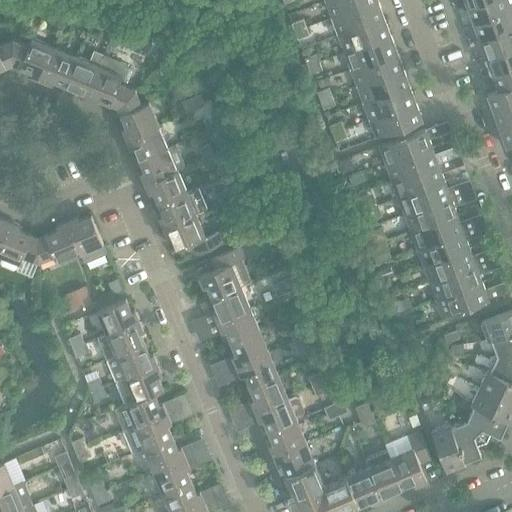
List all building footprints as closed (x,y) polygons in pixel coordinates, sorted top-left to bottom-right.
[(70,10),(74,1),(71,0),(59,0),(58,5),(70,10)] [(377,0),(324,0),(331,16),(377,0)] [(384,17),(377,0),(331,16),(337,34),(384,17)] [(511,8),(511,0),(482,0),(467,6),(473,23),(511,8)] [(66,19),(70,10),(58,5),(54,14),(66,19)] [(511,27),(511,8),(473,23),(479,39),(511,27)] [(390,34),(384,17),(337,34),(344,51),(390,34)] [(126,33),(130,24),(123,21),(118,19),(114,28),(126,33)] [(306,27),(303,19),(291,23),(294,31),(306,27)] [(309,35),(306,27),(294,31),(297,39),(309,35)] [(486,57),(511,46),(511,27),(479,39),(486,57)] [(122,42),(126,33),(114,28),(110,37),(122,42)] [(350,68),(396,51),(390,34),(344,51),(350,68)] [(40,79),(54,47),(30,37),(27,45),(12,39),(13,63),(32,72),(31,75),(40,79)] [(0,68),(13,63),(12,39),(0,43),(0,68)] [(511,66),(511,46),(486,57),(492,74),(511,66)] [(65,85),(76,56),(54,47),(40,79),(52,84),(53,80),(65,85)] [(85,97),(103,54),(94,51),(89,61),(76,56),(65,85),(76,89),(75,93),(85,97)] [(357,85),(403,68),(396,51),(350,68),(357,85)] [(316,53),(304,58),(307,65),(319,61),(316,53)] [(126,63),(103,54),(85,97),(96,102),(98,98),(117,106),(133,89),(119,83),(122,75),(126,63)] [(322,69),(319,61),(307,65),(310,73),(322,69)] [(511,66),(492,74),(498,89),(511,84),(511,66)] [(409,85),(403,68),(357,85),(363,102),(409,85)] [(493,111),(511,103),(511,84),(498,89),(487,94),(493,111)] [(369,119),(415,101),(409,85),(363,102),(369,119)] [(317,91),(320,99),(331,95),(328,87),(317,91)] [(158,125),(148,102),(141,105),(133,89),(117,106),(125,126),(122,127),(126,138),(158,125)] [(205,105),(200,93),(199,94),(190,97),(195,109),(205,105)] [(334,103),(331,95),(320,99),(323,107),(334,103)] [(195,109),(190,97),(181,101),(186,113),(195,109)] [(422,120),(415,101),(369,119),(376,137),(422,120)] [(511,123),(511,103),(493,111),(499,128),(511,123)] [(329,125),(332,133),(344,129),(341,121),(329,125)] [(511,144),(511,123),(499,128),(506,146),(511,144)] [(167,147),(158,125),(126,138),(130,148),(134,147),(139,158),(167,147)] [(431,145),(425,128),(379,145),(385,162),(431,145)] [(347,137),(344,129),(332,133),(335,141),(347,137)] [(214,153),(210,144),(198,149),(202,158),(214,153)] [(391,179),(438,162),(431,145),(385,162),(391,179)] [(177,169),(167,147),(139,158),(144,170),(140,172),(145,182),(177,169)] [(218,163),(214,153),(202,158),(206,168),(218,163)] [(444,179),(438,162),(391,179),(398,196),(444,179)] [(186,191),(177,169),(145,182),(149,193),(153,191),(158,203),(186,191)] [(364,180),(361,172),(349,177),(351,184),(364,180)] [(404,213),(450,196),(444,179),(398,196),(404,213)] [(196,187),(186,191),(158,203),(162,214),(159,216),(163,226),(195,213),(206,209),(196,187)] [(232,198),(228,188),(217,193),(221,203),(232,198)] [(410,230),(456,213),(450,196),(404,213),(410,230)] [(371,198),(358,203),(361,211),(374,206),(371,198)] [(356,213),(352,215),(359,231),(370,226),(368,221),(379,217),(375,206),(374,206),(361,211),(356,213)] [(205,236),(195,213),(163,226),(168,237),(171,235),(176,248),(190,242),(205,236)] [(416,247),(462,229),(456,213),(410,230),(416,247)] [(107,253),(91,214),(78,219),(77,216),(66,220),(80,253),(84,263),(107,253)] [(0,241),(8,220),(0,216),(0,241)] [(38,261),(37,236),(18,229),(19,225),(8,220),(0,241),(0,254),(3,255),(0,261),(2,264),(13,270),(16,268),(22,254),(38,261)] [(80,253),(66,220),(56,225),(57,228),(38,236),(37,236),(38,261),(53,254),(57,262),(80,253)] [(469,247),(462,229),(416,247),(422,264),(469,247)] [(223,242),(218,230),(205,236),(190,242),(195,254),(223,242)] [(389,249),(386,240),(374,245),(377,253),(389,249)] [(244,257),(239,245),(211,256),(216,268),(242,258),(244,257)] [(429,281),(475,264),(469,247),(422,264),(429,281)] [(242,258),(216,268),(198,276),(203,287),(207,285),(212,297),(240,285),(251,281),(242,258)] [(481,281),(475,264),(429,281),(435,298),(481,281)] [(295,288),(292,282),(290,277),(281,280),(286,292),(295,288)] [(122,290),(118,279),(108,282),(113,294),(122,290)] [(286,292),(281,280),(272,284),(277,296),(286,292)] [(490,303),(484,289),(481,281),(435,298),(442,316),(445,315),(447,319),(490,303)] [(249,308),(240,285),(212,297),(217,309),(213,310),(217,321),(249,308)] [(92,301),(86,287),(65,296),(71,310),(92,301)] [(138,319),(137,315),(134,309),(131,310),(125,298),(97,310),(106,332),(138,319)] [(403,310),(399,300),(388,304),(392,314),(403,310)] [(258,329),(249,308),(217,321),(222,331),(225,330),(230,341),(258,329)] [(511,309),(481,321),(488,339),(491,338),(511,330),(511,309)] [(414,331),(410,318),(396,323),(401,336),(414,331)] [(144,343),(139,331),(143,330),(138,319),(106,332),(115,355),(144,343)] [(306,336),(302,327),(290,332),(294,341),(306,336)] [(268,352),(258,329),(230,341),(235,353),(231,355),(236,365),(268,352)] [(459,338),(457,330),(445,335),(447,342),(459,338)] [(511,330),(491,338),(496,354),(511,354),(511,330)] [(84,342),(80,333),(68,338),(72,347),(84,342)] [(309,346),(306,336),(294,341),(297,351),(309,346)] [(88,352),(84,342),(72,347),(76,357),(88,352)] [(157,364),(153,353),(149,354),(144,343),(115,355),(125,377),(157,364)] [(462,344),(450,345),(451,354),(463,353),(462,344)] [(277,374),(268,352),(236,365),(240,376),(244,374),(249,386),(277,374)] [(511,380),(511,354),(496,354),(489,369),(489,370),(511,380)] [(457,375),(460,368),(447,362),(444,369),(451,372),(457,375)] [(162,374),(157,364),(125,377),(134,399),(134,400),(154,392),(163,388),(158,376),(162,374)] [(511,380),(489,370),(489,369),(487,367),(479,385),(511,400),(511,380)] [(445,384),(451,372),(444,369),(438,381),(445,384)] [(324,381),(320,371),(308,376),(312,386),(324,381)] [(287,397),(277,374),(249,386),(254,398),(250,399),(255,410),(287,397)] [(103,387),(99,377),(87,382),(91,392),(103,387)] [(328,390),(324,381),(312,386),(316,395),(328,390)] [(511,417),(511,400),(479,385),(471,402),(474,403),(473,405),(507,420),(510,421),(511,417)] [(107,396),(103,387),(91,392),(95,401),(107,396)] [(432,399),(428,389),(417,393),(420,403),(432,399)] [(167,412),(162,401),(158,403),(154,392),(134,400),(134,399),(124,403),(134,426),(167,412)] [(295,395),(287,398),(287,397),(255,410),(259,420),(263,419),(267,430),(296,418),(295,417),(303,414),(304,410),(299,397),(295,395)] [(348,411),(343,399),(333,403),(339,415),(348,411)] [(371,411),(367,401),(355,406),(359,416),(371,411)] [(339,415),(333,403),(324,407),(329,419),(339,415)] [(500,436),(507,420),(473,405),(466,418),(486,441),(491,432),(500,436)] [(375,420),(371,411),(359,416),(363,425),(375,420)] [(172,435),(167,424),(171,422),(167,412),(134,426),(143,448),(172,435)] [(420,424),(415,413),(408,416),(412,427),(420,424)] [(305,440),(296,418),(267,430),(272,442),(269,443),(273,454),(305,440)] [(486,441),(466,418),(450,425),(464,461),(481,454),(477,445),(486,441)] [(464,461),(450,425),(450,423),(431,430),(446,470),(447,470),(465,463),(464,461)] [(431,457),(419,429),(407,434),(412,447),(419,462),(431,457)] [(185,456),(181,446),(177,447),(172,435),(143,448),(152,470),(185,456)] [(87,446),(83,436),(72,441),(76,451),(87,446)] [(64,447),(60,437),(54,440),(58,449),(64,447)] [(315,463),(311,454),(305,440),(273,454),(277,465),(281,463),(286,475),(311,465),(315,463)] [(91,455),(87,446),(76,451),(80,460),(91,455)] [(426,479),(419,462),(412,447),(390,456),(402,485),(414,481),(415,484),(426,479)] [(70,461),(66,451),(54,456),(58,465),(70,461)] [(191,480),(186,468),(190,467),(185,456),(152,470),(162,492),(191,480)] [(402,485),(390,456),(368,465),(381,498),(392,494),(390,490),(402,485)] [(0,489),(13,484),(3,461),(0,462),(0,489)] [(312,511),(324,484),(315,463),(311,465),(286,475),(300,509),(306,511),(305,511),(312,511)] [(381,498),(368,465),(345,475),(357,504),(369,499),(371,503),(381,498)] [(64,478),(68,488),(79,483),(75,473),(64,478)] [(338,511),(357,504),(345,475),(324,484),(312,511),(338,511)] [(90,485),(94,495),(106,490),(102,480),(90,485)] [(177,511),(204,501),(199,490),(196,492),(191,480),(162,492),(169,511),(177,511)] [(83,492),(79,483),(68,488),(72,497),(83,492)] [(0,511),(7,511),(22,507),(13,484),(0,489),(0,511)] [(110,499),(106,490),(94,495),(98,504),(110,499)] [(206,511),(208,511),(204,501),(177,511),(206,511)] [(114,511),(115,511),(112,503),(100,508),(101,511),(114,511)]
